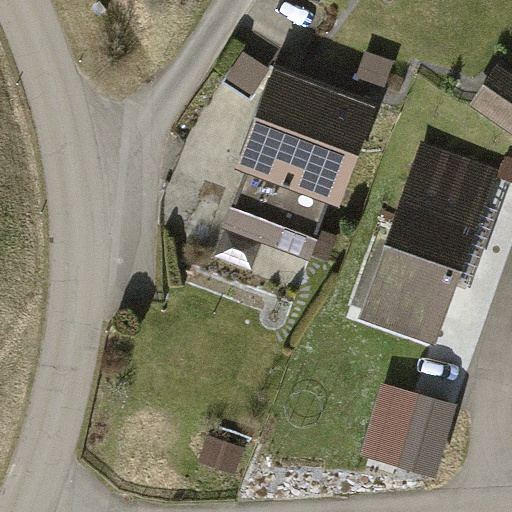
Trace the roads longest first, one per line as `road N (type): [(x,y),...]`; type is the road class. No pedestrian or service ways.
road 1 (tertiary): [(11,0),(53,87),(80,226),(67,373),(32,511)]
road 2 (track): [(235,0),(80,226)]
